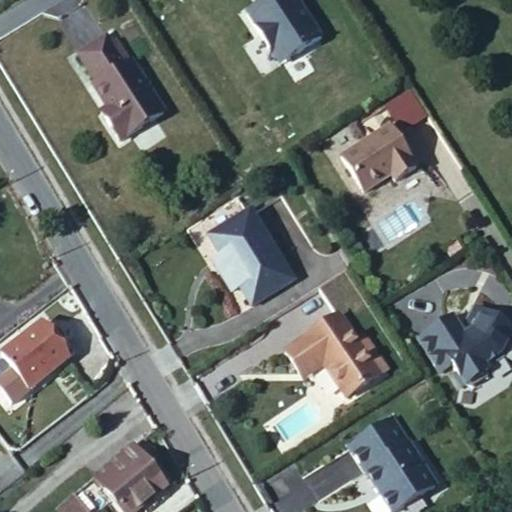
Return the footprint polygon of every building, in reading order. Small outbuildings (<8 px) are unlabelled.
[(249,0),(240,6),(277,64),(324,35),(301,0),(249,0)] [(109,39),(82,56),(101,85),(97,88),(111,109),(116,117),(109,121),(123,142),(167,115),(134,64),(133,65),(128,68),(114,47),(109,39)] [(133,65),(119,43),(114,47),(128,68),(133,65)] [(406,96),(389,106),(399,123),(401,124),(417,114),(416,112),(406,96)] [(116,117),(111,109),(104,113),(109,121),(116,117)] [(415,178),(389,135),(339,165),(361,201),(389,184),(393,191),(415,178)] [(223,165),(212,171),(218,182),(229,176),(223,165)] [(274,172),(264,179),(270,190),(281,183),(274,172)] [(252,213),(212,238),(224,257),(216,263),(235,293),(243,288),(255,308),(295,283),(252,213)] [(415,348),(437,382),(449,374),(454,382),(462,396),(469,398),(485,387),(486,381),(485,378),(501,367),(511,347),(511,344),(505,337),(471,317),(464,328),(471,332),(468,338),(470,341),(463,345),(451,325),(415,348)] [(380,383),(340,322),(287,357),(301,379),(322,365),(325,371),(347,404),(380,383)] [(42,329),(0,359),(0,360),(25,395),(67,363),(51,341),(42,329)] [(51,341),(67,363),(74,358),(58,336),(51,341)] [(325,371),(322,365),(301,379),(305,385),(325,371)] [(462,396),(454,382),(449,385),(458,398),(462,396)] [(390,430),(347,457),(381,511),(409,511),(432,498),(390,430)] [(139,511),(163,492),(131,451),(92,484),(114,511),(139,511)] [(81,511),(72,500),(57,511),(81,511)]
